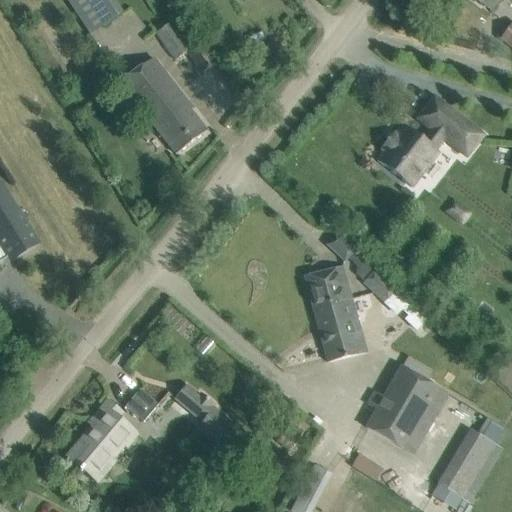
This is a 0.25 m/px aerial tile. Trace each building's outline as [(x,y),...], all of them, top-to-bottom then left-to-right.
[(473,0),(480,5),(481,3),(491,11),(498,0),(473,0)] [(187,53),(203,75),(218,64),(197,35),(186,43),(172,23),(156,35),(175,61),(187,53)] [(511,27),(496,23),(486,57),(495,59),(492,72),(511,77),(511,27)] [(154,60),(120,86),(163,140),(176,156),(206,133),(184,104),(186,103),(172,83),(154,60)] [(404,127),(397,137),(393,134),(389,140),(381,150),(384,152),(377,162),(411,188),(438,153),(435,151),(443,140),(463,155),(480,134),(434,98),(417,120),(431,130),(422,141),(404,127)] [(7,196),(0,200),(0,263),(8,258),(10,262),(37,245),(7,196)] [(341,238),(335,236),(325,246),(344,264),(355,252),(341,238)] [(351,299),(342,268),(304,279),(312,310),(351,299)] [(385,280),(375,271),(363,285),(372,294),(385,280)] [(395,292),(384,304),(397,317),(402,312),(409,318),(404,324),(416,335),(428,322),(395,292)] [(367,354),(351,299),(312,310),(327,364),(367,354)] [(403,451),(429,405),(440,411),(448,396),(400,368),(383,398),(374,393),(366,406),(376,411),(365,429),(403,451)] [(176,400),(185,408),(196,395),(186,388),(176,400)] [(143,423),(158,406),(140,391),(125,408),(143,423)] [(128,449),(138,436),(117,419),(122,414),(108,402),(89,424),(95,430),(82,445),(79,443),(67,458),(81,469),(79,471),(81,473),(83,471),(99,485),(110,470),(115,464),(113,462),(113,461),(112,460),(124,446),(128,449)] [(228,455),(244,436),(212,409),(201,422),(196,428),(228,455)] [(290,425),(277,441),(288,450),(301,434),(290,425)] [(455,511),(493,448),(470,433),(431,497),(455,511)] [(358,449),(356,453),(369,461),(372,457),(358,449)]
